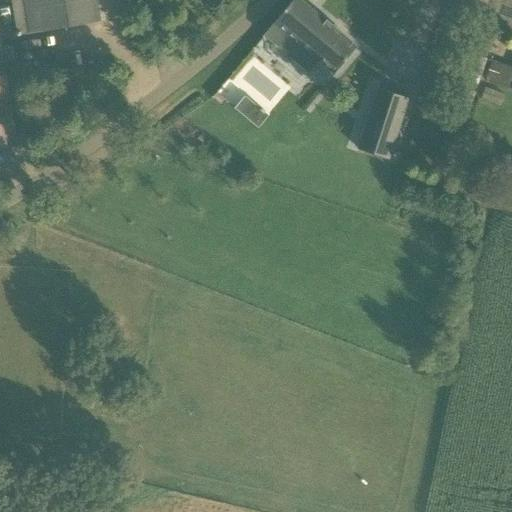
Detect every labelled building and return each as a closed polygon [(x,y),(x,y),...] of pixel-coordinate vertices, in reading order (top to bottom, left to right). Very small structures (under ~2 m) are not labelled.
[(10,0),(17,35),(100,21),(96,0),(10,0)] [(357,46),(300,0),(292,0),(264,35),(309,72),(319,60),(335,73),(357,46)] [(0,147),(17,145),(0,42),(0,147)] [(293,83),(257,49),(220,89),(261,128),(273,115),(268,109),(293,83)] [(486,80),(511,89),(511,68),(493,61),(486,80)] [(389,159),(409,98),(377,88),(357,149),(389,159)]
